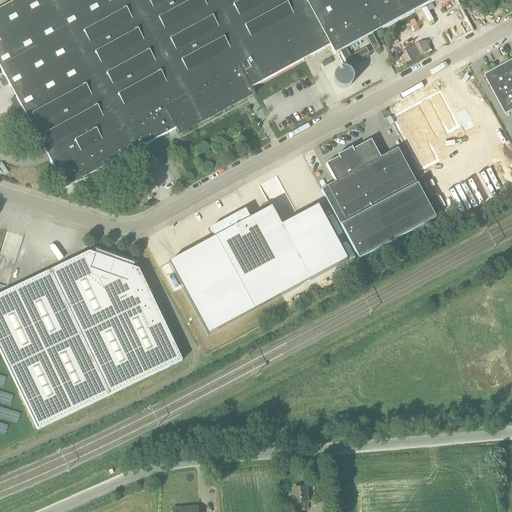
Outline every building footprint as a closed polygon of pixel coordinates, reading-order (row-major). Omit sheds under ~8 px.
[(16,0),(0,9),(0,68),(65,189),(176,130),(178,134),(254,93),(252,89),(330,46),(335,55),(436,0),(16,0)] [(511,60),(485,76),(506,115),(511,111),(511,60)] [(335,73),(333,76),(333,78),(333,82),(334,84),(336,86),(338,88),(340,89),(343,89),(347,88),(350,86),(351,85),(352,83),(353,81),(353,79),(352,76),(351,74),(350,72),(347,70),(345,69),(343,69),(340,69),(339,70),(336,72),(335,73)] [(440,91),(392,117),(420,170),(439,160),(429,143),(459,127),(440,91)] [(326,165),(336,183),(321,191),(359,261),(435,220),(398,149),(381,159),(371,141),(326,165)] [(215,238),(168,264),(208,336),(347,261),(318,207),(281,226),(271,208),(250,219),(245,210),(210,229),(215,238)] [(89,253),(0,295),(0,352),(37,431),(182,361),(138,270),(133,268),(134,264),(96,251),(95,255),(89,253)] [(489,287),(479,291),(485,304),(494,300),(489,287)] [(492,306),(501,333),(511,329),(503,302),(492,306)] [(463,321),(457,325),(461,331),(467,328),(463,321)] [(483,327),(466,334),(475,357),(492,351),(483,327)] [(475,366),(464,368),(466,376),(476,374),(475,366)] [(490,369),(490,382),(498,382),(499,370),(490,369)] [(308,503),(306,488),(292,489),(294,504),(300,504),(301,511),(308,511),(307,503),(308,503)]
